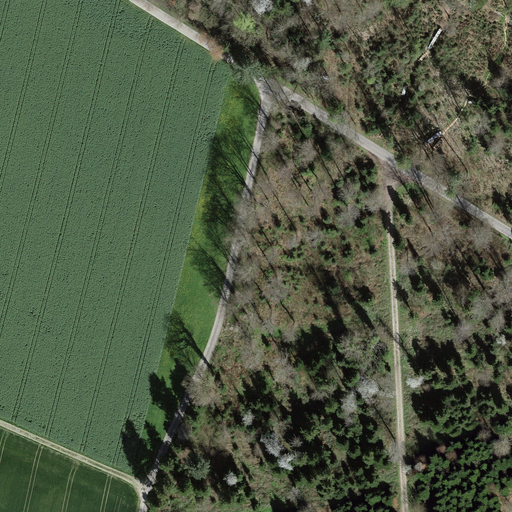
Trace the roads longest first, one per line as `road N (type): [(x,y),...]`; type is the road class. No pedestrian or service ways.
road 1 (unclassified): [(140,511),(229,302),(267,84)]
road 2 (track): [(389,159),(405,511)]
road 3 (unclassified): [(511,234),(267,84)]
road 4 (track): [(147,486),(0,422)]
road 5 (unclassified): [(267,84),(137,0)]
